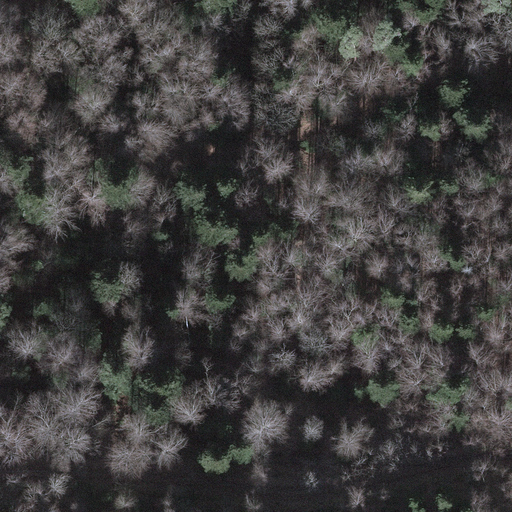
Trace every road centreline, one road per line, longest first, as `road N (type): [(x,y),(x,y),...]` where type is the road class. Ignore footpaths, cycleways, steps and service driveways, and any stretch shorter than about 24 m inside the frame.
road 1 (track): [(0,472),(321,483),(511,446)]
road 2 (track): [(131,159),(314,127),(511,43)]
